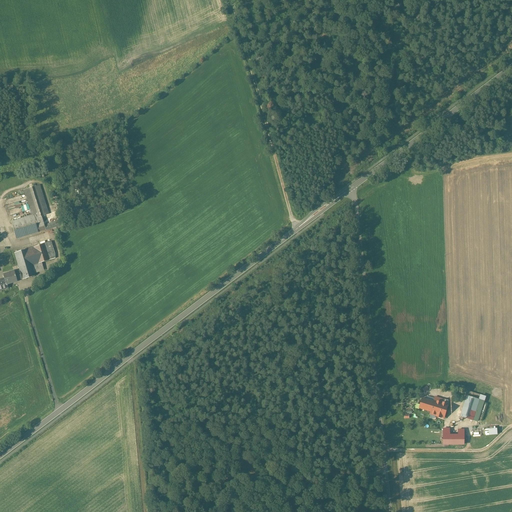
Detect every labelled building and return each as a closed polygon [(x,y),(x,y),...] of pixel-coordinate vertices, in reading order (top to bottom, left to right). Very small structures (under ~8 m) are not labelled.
[(44,215),(35,186),(24,190),(31,215),(32,215),(34,222),(37,232),(45,230),(43,222),(42,222),(41,216),(44,215)] [(31,215),(11,222),(13,228),(34,222),(32,215),(31,215)] [(49,220),(43,222),(45,230),(62,225),(61,220),(49,223),(49,220)] [(34,222),(13,228),(16,239),(37,232),(34,222)] [(51,242),(45,244),(50,260),(55,259),(53,254),(55,254),(51,242)] [(45,244),(14,253),(19,270),(41,263),(50,260),(45,244)] [(41,263),(19,270),(22,280),(35,276),(34,274),(44,270),(41,263)] [(19,270),(3,275),(4,279),(6,284),(22,280),(19,270)] [(467,396),(461,416),(473,420),(479,400),(467,396)] [(479,400),(473,420),(478,422),(486,397),(480,396),(479,400)] [(439,398),(435,397),(434,402),(431,412),(430,414),(436,416),(436,417),(441,418),(441,417),(444,418),(448,405),(447,404),(439,402),(440,399),(439,398)] [(434,402),(422,399),(421,405),(419,409),(431,412),(434,402)] [(450,435),(444,435),(444,445),(463,445),(463,435),(458,435),(450,435)]
